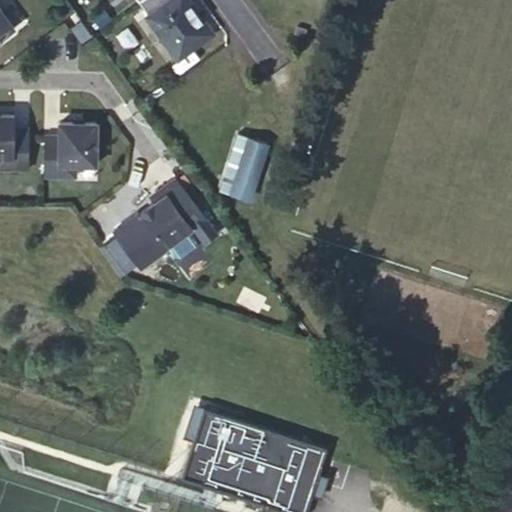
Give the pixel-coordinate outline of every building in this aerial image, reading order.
[(175,0),(174,2),(172,0),(147,0),(142,4),(152,17),(148,20),(178,60),(211,36),(184,0),(175,0)] [(0,40),(15,29),(0,9),(0,40)] [(348,26),(340,23),(323,75),(332,78),(348,26)] [(294,29),(292,36),(303,40),(305,32),(294,29)] [(0,169),(29,170),(30,129),(15,129),(15,116),(0,115),(0,169)] [(97,165),(97,123),(83,124),(74,123),(59,123),(59,136),(45,136),(44,177),(76,177),(76,165),(97,165)] [(267,141),(238,132),(221,187),(250,196),(267,141)] [(177,178),(159,191),(163,197),(154,203),(140,214),(164,248),(206,218),(177,178)] [(154,203),(163,197),(159,191),(150,197),(154,203)] [(301,511),(322,448),(207,411),(186,477),(296,511),(301,511)]
